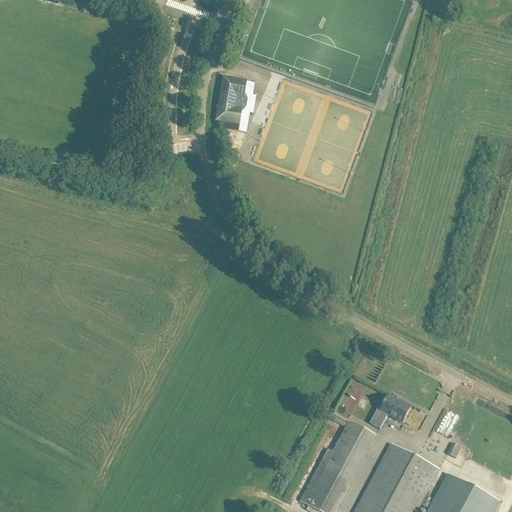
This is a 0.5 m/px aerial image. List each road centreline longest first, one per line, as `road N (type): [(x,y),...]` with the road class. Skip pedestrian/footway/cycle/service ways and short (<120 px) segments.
road 1 (unclassified): [(511,403),(270,271),(226,220),(204,162)]
road 2 (residential): [(204,162),(202,92),(229,0)]
